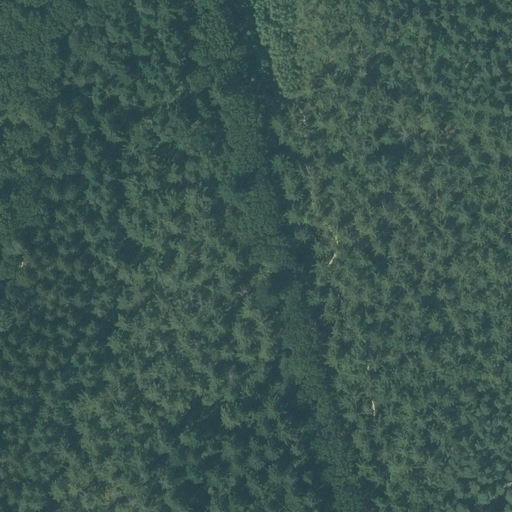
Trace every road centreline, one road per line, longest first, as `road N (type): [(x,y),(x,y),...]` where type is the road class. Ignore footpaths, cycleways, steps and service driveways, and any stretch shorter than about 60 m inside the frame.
road 1 (track): [(223,0),(359,511)]
road 2 (track): [(74,0),(0,368)]
road 3 (track): [(412,511),(511,327)]
